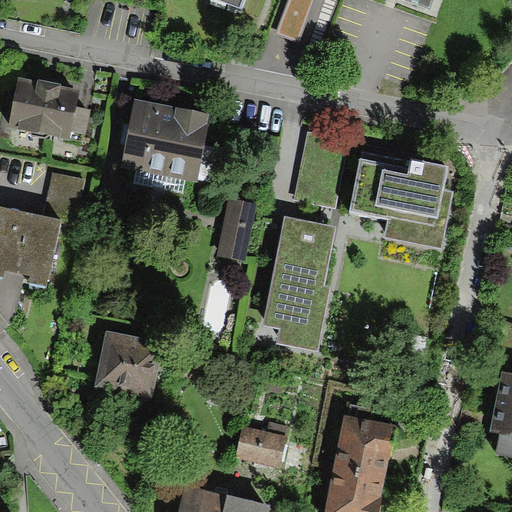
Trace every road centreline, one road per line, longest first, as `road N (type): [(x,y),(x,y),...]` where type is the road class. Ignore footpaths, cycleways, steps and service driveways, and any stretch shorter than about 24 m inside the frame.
road 1 (residential): [(0,35),(496,129)]
road 2 (residential): [(496,129),(420,511)]
road 3 (residential): [(97,511),(0,380)]
